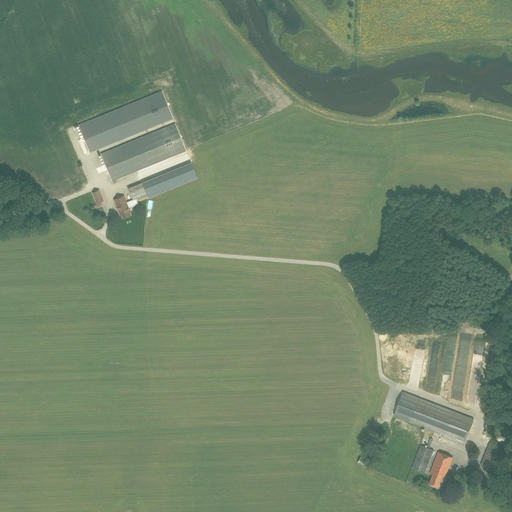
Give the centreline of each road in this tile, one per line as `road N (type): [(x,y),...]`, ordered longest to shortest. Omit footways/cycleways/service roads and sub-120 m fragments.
road 1 (track): [(0,196),(63,210),(118,246),(336,267),(374,328),(381,376),(477,416)]
road 2 (track): [(511,115),(430,97),(380,119),(312,108),(206,0)]
road 3 (track): [(299,0),(340,44),(371,57),(452,41),(511,43)]
road 4 (track): [(511,278),(491,328),(466,458)]
